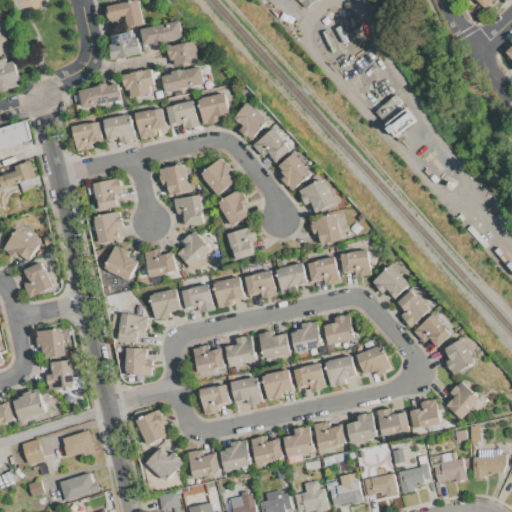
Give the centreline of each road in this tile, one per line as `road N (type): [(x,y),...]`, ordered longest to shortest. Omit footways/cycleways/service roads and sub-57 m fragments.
road 1 (residential): [(177,343),(189,424),(199,432),(418,383),(418,368),(362,299),(177,343)]
road 2 (residential): [(129,511),(64,199)]
road 3 (residential): [(42,94),(92,64),(82,0),(17,109),(42,94)]
road 4 (residential): [(60,174),(234,147),(284,221)]
road 5 (residential): [(17,375),(24,360),(17,316),(0,280),(17,375)]
road 6 (residential): [(511,102),(442,0)]
